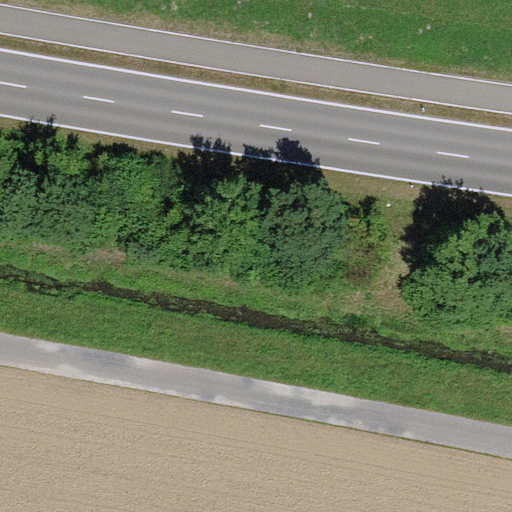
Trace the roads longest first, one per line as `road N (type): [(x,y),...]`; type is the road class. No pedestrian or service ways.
road 1 (track): [(0,353),(511,448)]
road 2 (secondary): [(511,163),(0,83)]
